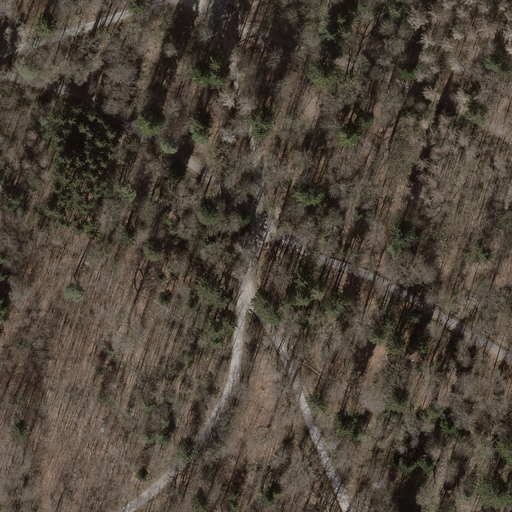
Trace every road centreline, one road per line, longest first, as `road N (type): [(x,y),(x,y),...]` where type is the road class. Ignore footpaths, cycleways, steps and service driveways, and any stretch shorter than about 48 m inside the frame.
road 1 (motorway): [(0,86),(511,1)]
road 2 (track): [(207,0),(252,130),(260,189),(246,287)]
road 3 (track): [(246,287),(222,409),(160,484),(124,511)]
road 4 (track): [(127,121),(88,244),(39,306),(0,333)]
road 5 (track): [(347,511),(283,353),(246,287)]
road 6 (track): [(511,136),(323,55)]
road 7 (track): [(169,0),(0,53)]
road 8 (track): [(210,0),(239,24),(323,55)]
